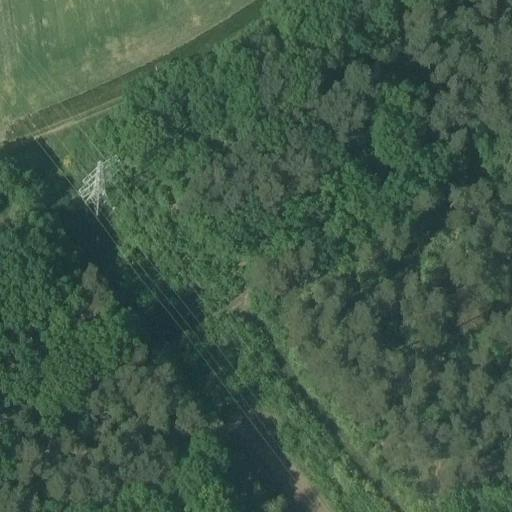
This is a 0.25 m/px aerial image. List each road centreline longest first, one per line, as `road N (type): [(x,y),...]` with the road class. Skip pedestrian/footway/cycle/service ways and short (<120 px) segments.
road 1 (track): [(0,491),(111,379),(415,166)]
road 2 (track): [(0,156),(181,92),(323,0)]
